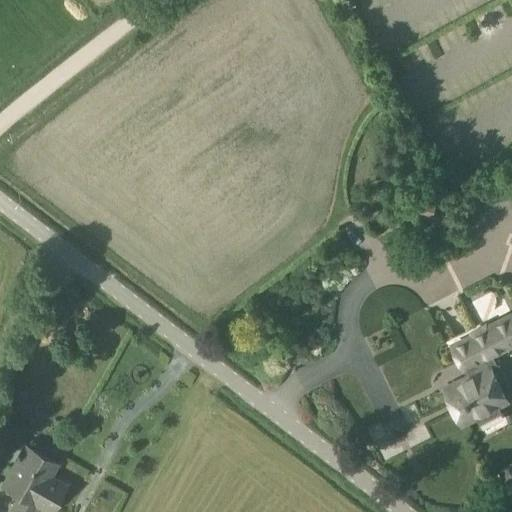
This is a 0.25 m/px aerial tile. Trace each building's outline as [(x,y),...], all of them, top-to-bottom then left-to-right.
[(482,359),(511,343),(511,315),(511,316),(454,345),(465,367),(467,366),(473,377),(448,389),(464,420),(477,413),(479,418),(484,419),(500,411),(502,406),(499,402),(505,399),(501,391),(510,386),(503,372),(494,376),(490,368),(487,369),(482,359)] [(407,392),(394,398),(400,411),(414,405),(407,392)] [(364,428),(378,424),(374,410),(360,414),(364,428)] [(26,444),(3,484),(19,493),(8,511),(26,511),(22,509),(24,506),(26,507),(31,499),(28,497),(34,486),(26,482),(34,469),(48,476),(49,475),(57,462),(26,444)] [(24,506),(22,509),(26,511),(42,511),(45,508),(51,511),(66,485),(49,475),(48,476),(34,469),(26,482),(34,486),(28,497),(31,499),(26,507),(24,506)]
